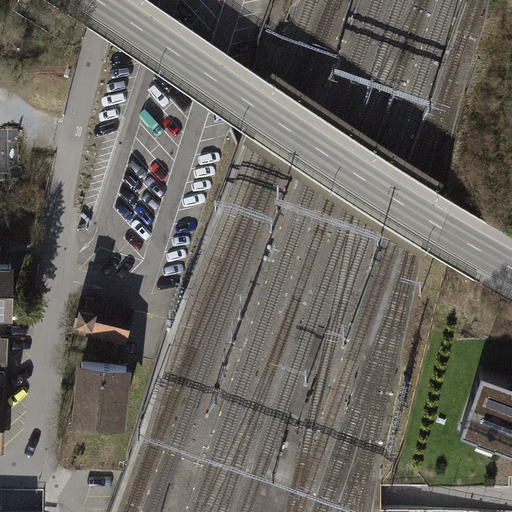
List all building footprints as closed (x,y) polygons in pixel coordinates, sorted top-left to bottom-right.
[(0,309),(17,309),(17,263),(0,263),(0,309)] [(101,296),(99,304),(80,299),(73,327),(126,341),(136,305),(101,296)] [(0,337),(0,448),(7,449),(9,337),(0,337)] [(133,361),(78,356),(72,417),(127,422),(133,361)] [(511,382),(484,373),(464,427),(511,444),(511,382)]
